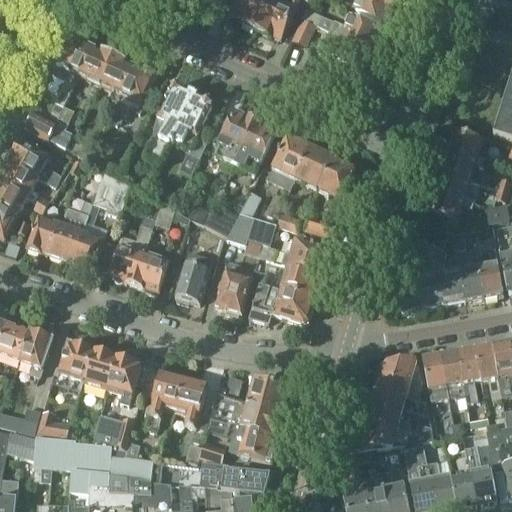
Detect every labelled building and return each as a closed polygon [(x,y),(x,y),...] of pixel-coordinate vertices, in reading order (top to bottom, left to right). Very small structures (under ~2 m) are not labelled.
[(197,0),(197,2),(204,5),(205,9),(211,12),(215,10),(216,11),(221,0),(197,0)] [(241,0),(231,20),(241,24),(240,26),(257,34),(273,0),(272,0),(241,0)] [(273,0),(257,34),(271,41),(272,39),(281,43),(296,11),(301,1),(310,5),(311,0),(292,0),(289,8),(286,7),(273,0)] [(353,12),(386,27),(393,11),(391,10),(393,6),(380,0),(353,0),(358,2),(353,12)] [(0,30),(10,10),(6,9),(5,5),(0,2),(0,30)] [(315,28),(329,35),(370,54),(372,50),(374,51),(382,35),(351,21),(346,31),(306,13),(305,16),(302,22),(315,28)] [(302,22),(292,45),(305,51),(315,28),(302,22)] [(368,59),(370,54),(329,35),(319,57),(332,62),(331,66),(332,70),(341,74),(344,72),(346,69),(363,76),(370,60),(368,59)] [(58,70),(53,79),(66,85),(74,89),(78,79),(93,49),(86,46),(87,45),(84,44),(83,41),(77,38),(74,40),(71,38),(56,69),(58,70)] [(101,89),(115,59),(113,57),(111,55),(106,52),(103,54),(100,52),(99,53),(93,49),(78,79),(101,89)] [(115,59),(101,89),(114,96),(109,105),(118,110),(136,70),(129,66),(129,65),(127,64),(126,62),(120,59),(117,59),(115,59)] [(142,73),(136,70),(118,110),(111,126),(118,129),(119,126),(121,127),(128,113),(141,118),(159,80),(155,78),(155,75),(148,72),(146,74),(143,72),(142,73)] [(494,135),(493,138),(511,144),(511,78),(494,135)] [(160,168),(170,145),(194,97),(178,89),(171,91),(157,121),(158,122),(154,131),(153,143),(145,161),(160,168)] [(34,118),(27,132),(48,143),(55,129),(58,121),(70,98),(62,94),(47,124),(34,118)] [(208,145),(198,141),(212,110),(210,105),(194,97),(170,145),(173,146),(174,143),(184,148),(183,150),(191,153),(188,159),(187,158),(179,174),(191,180),(198,164),(199,164),(208,145)] [(224,164),(235,170),(256,125),(250,123),(247,122),(247,118),(241,116),(238,117),(236,116),(220,148),(221,149),(217,157),(225,162),(224,164)] [(55,129),(48,143),(66,152),(73,138),(67,135),(71,127),(58,121),(55,129)] [(261,128),(256,125),(235,170),(254,179),(259,168),(260,168),(276,135),(273,134),(272,131),(267,129),(264,130),(261,129),(261,128)] [(477,164),(483,144),(453,134),(446,155),(477,164)] [(286,140),(270,173),(294,183),(296,184),(311,152),(299,146),(298,143),(292,140),(289,141),(286,140)] [(22,144),(10,165),(11,165),(10,166),(39,183),(54,191),(61,180),(45,171),(51,160),(22,144)] [(76,149),(73,156),(87,163),(91,156),(76,149)] [(311,152),(296,184),(319,195),(334,162),(330,160),(330,158),(322,154),(321,156),(311,152)] [(477,164),(446,155),(440,175),(470,184),(477,164)] [(334,162),(319,195),(329,200),(328,202),(341,208),(356,176),(354,171),(334,162)] [(76,165),(75,165),(69,176),(77,180),(77,179),(82,171),(83,169),(76,165)] [(111,165),(106,178),(117,184),(123,171),(111,165)] [(10,166),(0,184),(0,186),(28,202),(34,206),(39,198),(32,194),(39,183),(10,166)] [(470,184),(440,175),(434,196),(474,207),(475,203),(465,200),(470,184)] [(93,209),(71,268),(79,271),(78,272),(93,277),(107,237),(95,233),(101,213),(107,216),(106,218),(121,224),(133,192),(117,184),(106,178),(105,178),(98,193),(93,209)] [(500,184),(498,193),(507,196),(509,187),(500,184)] [(0,212),(16,222),(28,202),(0,186),(0,212)] [(507,196),(498,193),(495,202),(504,204),(507,196)] [(474,207),(434,196),(428,216),(446,222),(444,229),(455,233),(462,209),(472,212),(474,207)] [(250,198),(241,218),(253,222),(261,204),(250,198)] [(43,201),(39,208),(47,212),(51,206),(43,201)] [(61,229),(50,260),(71,268),(93,209),(86,206),(82,217),(67,212),(61,229)] [(47,212),(39,208),(35,215),(43,219),(47,212)] [(162,208),(155,230),(170,235),(173,225),(190,230),(192,224),(162,208)] [(504,210),(484,215),(487,229),(507,224),(504,210)] [(0,212),(0,240),(5,243),(17,222),(16,222),(0,212)] [(212,217),(205,230),(229,242),(235,230),(212,217)] [(282,217),(278,230),(297,235),(301,222),(282,217)] [(229,242),(227,246),(247,251),(248,246),(255,223),(253,222),(241,218),(235,230),(229,242)] [(29,247),(27,253),(42,258),(50,260),(61,229),(38,221),(29,247)] [(340,231),(310,221),(305,235),(336,244),(340,231)] [(255,223),(248,246),(256,248),(263,250),(270,252),(276,229),(255,223)] [(22,226),(18,237),(26,239),(30,229),(22,226)] [(125,287),(135,290),(149,250),(154,234),(142,230),(136,246),(123,242),(116,264),(111,281),(113,282),(115,285),(119,286),(122,285),(125,286),(125,287)] [(480,233),(482,244),(493,241),(490,231),(480,233)] [(455,255),(465,253),(464,246),(472,245),(470,236),(452,240),(455,255)] [(511,253),(500,256),(509,298),(511,297),(511,239),(510,240),(511,247),(511,248),(511,253)] [(282,269),(288,270),(322,280),(326,268),(329,267),(331,259),(329,257),(330,255),(296,244),(295,247),(291,246),(287,258),(285,258),(282,269)] [(433,275),(442,273),(447,258),(442,257),(445,245),(426,249),(425,253),(420,252),(416,254),(412,268),(433,275)] [(154,252),(149,250),(135,290),(144,293),(144,292),(146,293),(145,296),(156,299),(157,296),(159,297),(169,265),(152,259),(154,252)] [(263,250),(260,262),(266,264),(270,252),(263,250)] [(270,252),(266,264),(275,266),(279,255),(270,252)] [(478,272),(484,303),(503,299),(493,254),(480,256),(480,260),(476,261),(478,272)] [(468,256),(458,258),(466,306),(484,303),(478,272),(471,273),(468,256)] [(185,269),(175,301),(178,302),(177,306),(188,309),(189,306),(200,309),(209,280),(210,277),(213,265),(188,257),(185,269)] [(440,284),(441,290),(445,310),(466,306),(458,258),(450,259),(447,268),(449,277),(441,278),(440,284)] [(242,319),(252,285),(240,282),(243,271),(230,268),(216,311),(227,315),(226,318),(238,322),(239,318),(242,319)] [(412,268),(406,286),(421,291),(420,294),(441,290),(440,284),(441,278),(442,273),(433,275),(412,268)] [(322,280),(288,270),(281,294),(315,304),(316,302),(319,302),(322,293),(319,291),(322,280)] [(403,317),(445,310),(441,290),(420,294),(421,291),(406,286),(399,312),(398,312),(403,317)] [(304,329),(309,327),(315,304),(281,294),(259,287),(249,323),(269,329),(272,319),(304,329)] [(0,351),(9,328),(8,327),(6,325),(1,323),(0,323),(0,351)] [(9,328),(0,351),(0,358),(20,366),(31,335),(23,333),(22,332),(20,330),(15,328),(12,329),(11,329),(9,328)] [(31,335),(20,366),(34,371),(31,378),(40,382),(54,343),(42,339),(41,337),(36,335),(33,336),(31,335)] [(84,387),(93,355),(91,354),(92,350),(80,347),(79,351),(69,348),(63,368),(59,380),(62,381),(60,389),(81,396),(84,387)] [(511,379),(511,357),(510,347),(493,350),(503,403),(511,400),(511,398),(509,380),(511,379)] [(493,350),(476,353),(481,385),(487,384),(491,404),(503,403),(493,350)] [(476,353),(458,356),(468,409),(478,407),(474,386),(481,385),(476,353)] [(93,355),(84,387),(108,395),(117,362),(105,359),(104,357),(97,355),(95,356),(93,355)] [(458,356),(441,360),(449,404),(455,403),(455,405),(465,403),(466,409),(468,409),(458,356)] [(449,404),(441,360),(424,363),(431,407),(449,404)] [(119,363),(117,362),(108,395),(123,399),(120,408),(130,410),(135,392),(142,370),(129,366),(128,364),(121,362),(119,363)] [(379,380),(375,395),(419,407),(420,404),(418,403),(420,397),(422,392),(422,391),(421,391),(418,373),(415,371),(418,366),(417,364),(400,366),(387,368),(381,372),(379,380)] [(165,415),(176,418),(185,382),(162,376),(153,409),(148,407),(145,419),(149,420),(148,421),(150,422),(147,434),(158,437),(161,424),(162,425),(165,415)] [(186,421),(185,425),(184,430),(196,433),(199,422),(200,422),(208,388),(185,382),(176,418),(186,421)] [(230,382),(227,393),(225,401),(237,405),(242,385),(230,382)] [(281,417),(283,418),(286,408),(288,408),(291,396),(289,395),(290,393),(259,385),(255,397),(251,396),(248,408),(281,417)] [(217,400),(210,425),(277,443),(278,438),(281,438),(285,424),(279,422),(281,417),(248,408),(237,405),(225,401),(227,393),(219,391),(217,400)] [(375,395),(371,411),(402,420),(403,416),(421,421),(424,409),(419,407),(375,395)] [(0,426),(0,431),(35,441),(38,425),(41,414),(28,411),(25,424),(3,418),(0,426)] [(371,411),(366,428),(397,437),(408,441),(410,434),(411,429),(409,428),(410,422),(402,420),(371,411)] [(64,445),(67,434),(68,430),(54,427),(55,425),(57,419),(43,415),(41,425),(38,441),(64,445)] [(100,422),(91,452),(128,457),(130,450),(130,448),(131,446),(119,443),(123,428),(100,422)] [(488,422),(472,424),(473,433),(489,431),(488,422)] [(506,423),(496,424),(498,434),(508,432),(506,423)] [(123,428),(119,443),(131,446),(135,427),(124,424),(123,428)] [(251,462),(272,467),(276,452),(274,452),(276,447),(278,447),(279,443),(277,443),(210,425),(207,437),(232,443),(229,456),(243,459),(244,461),(249,463),(251,462)] [(361,445),(358,457),(404,449),(423,446),(432,444),(431,437),(408,441),(397,437),(366,428),(365,433),(361,435),(360,440),(361,445)] [(498,434),(488,436),(496,477),(501,504),(508,503),(509,503),(509,504),(511,504),(511,503),(511,431),(508,432),(498,434)] [(74,436),(67,434),(64,445),(71,447),(74,436)] [(0,511),(0,498),(2,486),(2,484),(7,457),(10,439),(9,439),(0,435),(0,511)] [(10,439),(7,457),(35,465),(36,443),(10,439)] [(35,465),(34,471),(34,472),(52,474),(71,476),(72,476),(75,476),(91,477),(111,479),(129,480),(129,511),(134,511),(134,487),(134,481),(152,482),(154,466),(138,463),(127,461),(128,457),(91,452),(36,443),(35,465)] [(128,457),(127,461),(138,463),(141,453),(141,451),(130,448),(130,450),(128,457)] [(204,452),(200,464),(215,468),(223,469),(228,454),(205,448),(204,452)] [(192,449),(186,467),(198,470),(200,464),(204,452),(192,449)] [(423,451),(404,454),(415,511),(436,511),(429,470),(427,471),(423,451)] [(476,453),(467,454),(478,510),(497,507),(490,473),(480,475),(476,453)] [(459,479),(451,481),(457,511),(467,511),(478,510),(467,454),(466,455),(467,463),(456,465),(459,479)] [(152,482),(134,481),(134,487),(151,488),(160,489),(163,467),(154,466),(152,482)] [(203,467),(200,492),(212,494),(217,494),(217,495),(231,497),(264,501),(265,501),(270,480),(269,480),(229,475),(230,469),(223,469),(215,468),(203,467)] [(439,469),(429,470),(436,511),(457,511),(451,481),(441,482),(439,469)] [(367,511),(365,497),(360,470),(354,471),(350,483),(353,499),(346,500),(346,501),(345,505),(345,506),(346,511),(367,511)] [(34,472),(34,486),(51,487),(52,474),(34,472)] [(71,487),(70,496),(75,497),(90,498),(91,477),(75,476),(72,476),(71,476),(71,487)] [(90,511),(110,511),(111,479),(91,477),(90,498),(90,509),(90,511)] [(390,477),(382,479),(387,511),(407,511),(404,490),(394,492),(391,477),(390,477)] [(372,496),(365,497),(367,511),(387,511),(382,479),(381,478),(380,478),(380,479),(369,482),(372,496)] [(110,511),(129,511),(129,480),(111,479),(110,511)] [(0,511),(16,511),(19,489),(19,486),(2,484),(2,486),(0,498),(0,511)] [(153,511),(151,488),(134,487),(134,511),(153,511)] [(160,489),(151,488),(153,511),(173,511),(172,490),(160,489)] [(181,511),(193,511),(192,492),(179,491),(181,511)] [(200,492),(192,492),(193,511),(213,511),(212,494),(200,492)] [(217,494),(212,494),(213,511),(232,511),(231,497),(217,495),(217,494)] [(260,511),(264,501),(231,497),(232,511),(260,511)]
